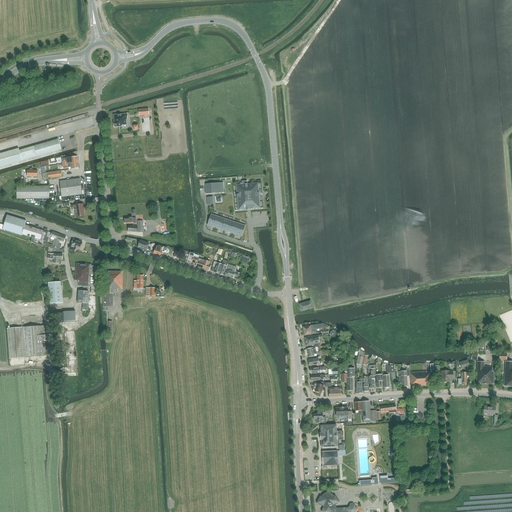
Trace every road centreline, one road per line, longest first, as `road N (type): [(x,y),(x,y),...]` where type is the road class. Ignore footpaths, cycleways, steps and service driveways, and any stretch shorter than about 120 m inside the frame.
road 1 (tertiary): [(116,57),(142,52),(173,25),(213,20),(240,31),(267,85),(280,222)]
road 2 (tertiary): [(297,401),(511,396)]
road 3 (unclassified): [(288,293),(195,272),(115,237)]
